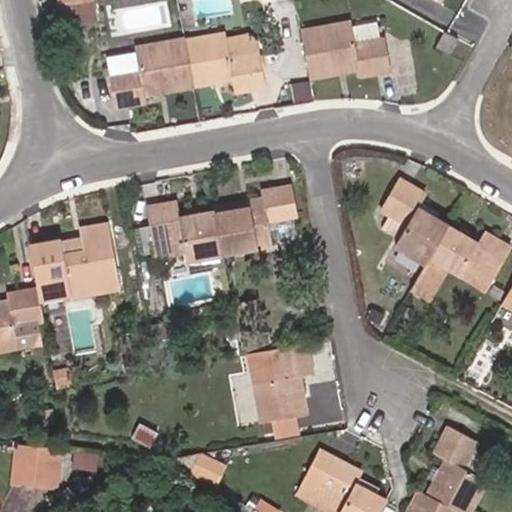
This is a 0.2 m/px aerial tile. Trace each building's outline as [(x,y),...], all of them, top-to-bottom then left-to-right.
[(94,0),(53,0),(57,14),(96,7),(94,0)] [(85,9),(57,14),(60,34),(88,28),(85,9)] [(358,20),(361,36),(384,31),(381,16),(358,20)] [(296,33),(306,81),(326,76),(326,72),(348,69),(350,78),(380,72),(375,43),(347,47),(343,25),(296,33)] [(430,50),(445,58),(454,42),(439,34),(430,50)] [(183,52),(190,91),(229,85),(232,99),(260,95),(256,69),(246,71),(240,42),(183,52)] [(454,42),(445,58),(459,66),(467,52),(468,50),(454,42)] [(190,91),(183,52),(184,50),(131,60),(134,84),(102,90),(106,117),(139,111),(137,98),(160,94),(160,97),(190,91)] [(400,254),(431,273),(453,234),(423,215),(430,203),(402,186),(386,217),(412,232),(400,254)] [(213,217),(222,261),(271,252),(268,235),(296,230),(291,195),(262,200),(264,208),(244,212),(243,206),(213,211),(213,217)] [(222,261),(213,217),(181,222),(179,208),(146,213),(153,250),(183,245),(187,267),(222,261)] [(59,241),(29,247),(35,278),(38,297),(69,293),(118,285),(107,226),(78,231),(81,246),(74,248),(73,242),(60,244),(59,241)] [(483,249),(453,234),(431,273),(418,298),(430,305),(449,272),(491,295),(511,258),(511,253),(489,239),(483,249)] [(0,351),(16,349),(12,325),(35,321),(42,320),(36,285),(5,291),(6,297),(0,298),(0,351)] [(250,301),(233,305),(237,328),(255,324),(250,301)] [(12,325),(16,349),(38,345),(35,321),(12,325)] [(304,346),(273,352),(279,381),(253,387),(259,426),(304,418),(297,378),(309,375),(304,346)] [(447,461),(430,496),(459,511),(472,511),(490,482),(477,475),(465,469),(474,451),(480,441),(447,425),(434,453),(447,461)] [(33,449),(13,447),(9,487),(29,489),(33,449)] [(76,464),(100,466),(102,449),(77,447),(76,464)] [(220,484),(230,461),(204,449),(193,472),(220,484)] [(486,457),(474,451),(465,469),(477,475),(486,457)] [(313,457),(299,484),(311,490),(324,462),(313,457)] [(311,490),(299,484),(291,500),(315,511),(380,511),(384,506),(351,489),(356,479),(324,462),(311,490)] [(459,511),(430,496),(424,493),(421,491),(409,511),(459,511)]
